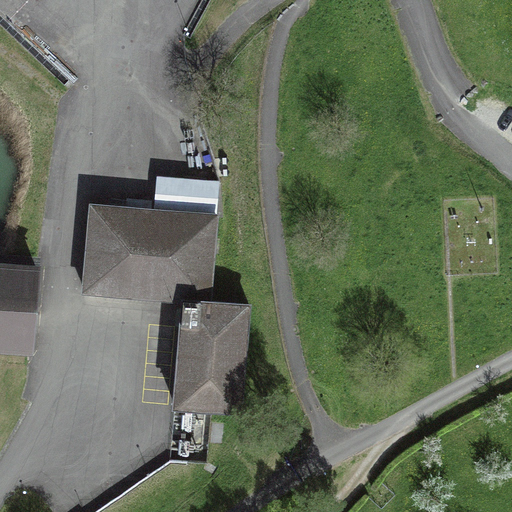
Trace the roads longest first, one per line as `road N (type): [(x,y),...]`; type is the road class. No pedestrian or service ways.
road 1 (track): [(360,444),(331,434),(314,410),(276,249),(270,100),(278,38),(301,0)]
road 2 (residential): [(511,362),(360,444)]
